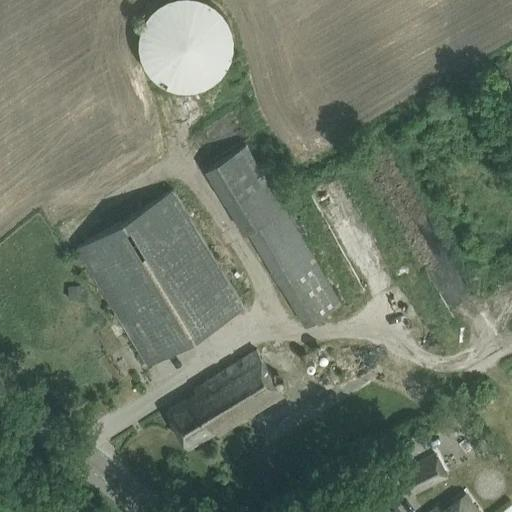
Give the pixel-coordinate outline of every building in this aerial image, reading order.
[(141,55),(144,63),(149,70),(154,76),(160,81),(167,85),(175,87),(183,89),(191,89),(198,87),(206,85),(213,81),(219,76),(225,70),(229,63),(232,56),(234,48),(234,40),(233,32),(231,24),(228,17),(223,11),(217,5),(211,0),(210,0),(163,0),(157,4),(151,10),(146,16),(143,24),(140,31),(139,39),(140,47),(141,55)] [(243,231),(247,228),(305,325),(342,302),(284,206),(246,144),(205,169),(243,231)] [(245,306),(174,189),(77,247),(148,364),(245,306)] [(197,392),(168,410),(189,445),(215,429),(218,434),(284,394),(257,350),(195,387),(197,392)] [(409,496),(449,476),(438,455),(437,456),(434,451),(396,470),(409,496)] [(480,511),(466,493),(442,510),(438,506),(429,511),(480,511)]
